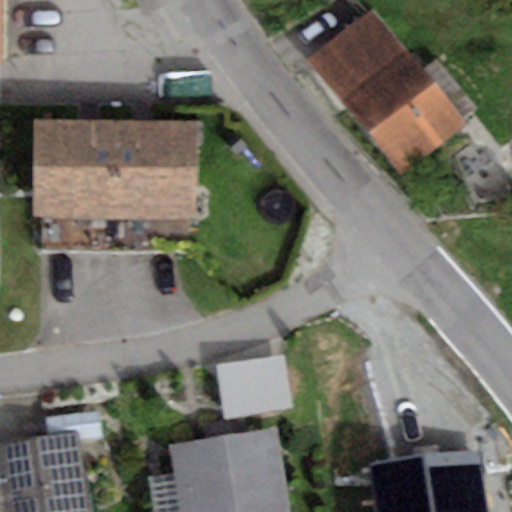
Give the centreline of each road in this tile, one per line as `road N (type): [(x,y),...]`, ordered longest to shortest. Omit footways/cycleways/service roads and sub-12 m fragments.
road 1 (residential): [(395,240),(252,334),(0,381)]
road 2 (tertiary): [(395,240),(205,0)]
road 3 (tertiary): [(511,374),(395,240)]
